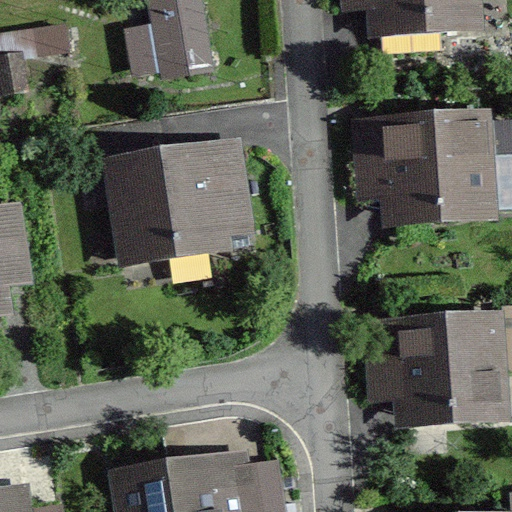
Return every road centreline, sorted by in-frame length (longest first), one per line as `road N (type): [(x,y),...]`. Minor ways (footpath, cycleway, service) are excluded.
road 1 (residential): [(327,369),(303,0)]
road 2 (residential): [(327,369),(0,417)]
road 3 (residential): [(335,511),(327,369)]
